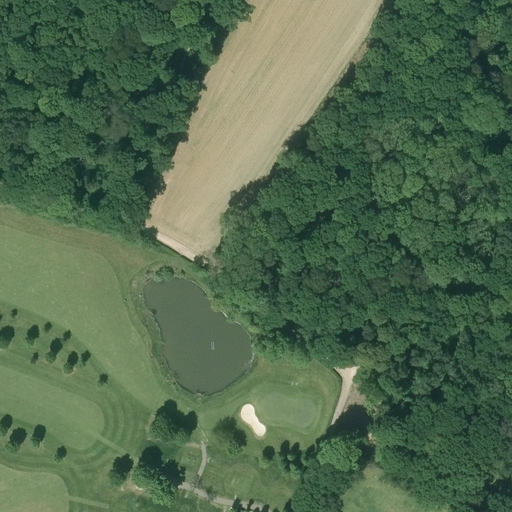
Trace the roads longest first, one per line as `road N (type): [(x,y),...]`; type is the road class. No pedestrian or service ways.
road 1 (track): [(138,227),(246,293),(346,372)]
road 2 (track): [(346,372),(415,317),(511,271)]
road 3 (track): [(346,372),(299,511)]
road 4 (track): [(138,227),(0,184)]
